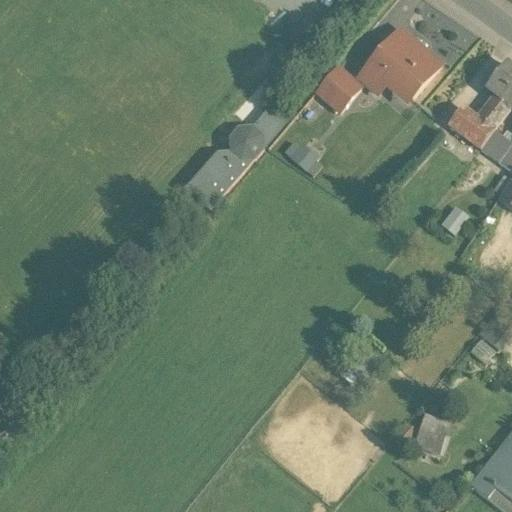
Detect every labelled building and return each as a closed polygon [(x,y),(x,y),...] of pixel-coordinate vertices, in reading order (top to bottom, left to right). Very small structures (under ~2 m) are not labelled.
[(421,58),(398,38),(360,82),(379,98),(390,85),(412,104),(441,71),(423,55),(421,58)] [(511,70),(507,67),(487,92),(497,100),(478,123),(494,135),(511,112),(511,70)] [(361,92),(338,72),(316,98),(340,117),(361,92)] [(478,123),(463,111),(449,129),(480,153),(494,135),(478,123)] [(253,132),(239,133),(231,143),(232,156),(255,164),(264,154),(263,140),(253,132)] [(511,146),(494,135),(480,153),(500,167),(504,162),(511,150),(511,149),(511,146)] [(305,177),(318,163),(303,150),(290,163),(305,177)] [(219,157),(186,195),(211,216),(255,164),(232,156),(219,157)] [(511,184),(498,205),(511,213),(511,184)] [(470,356),(483,368),(493,357),(480,345),(470,356)] [(382,368),(368,356),(343,385),(357,396),(382,368)] [(454,431),(431,426),(424,457),(447,462),(454,431)] [(511,441),(472,493),(496,511),(511,511),(511,507),(487,488),(511,455),(511,441)] [(511,455),(487,488),(511,507),(511,455)]
